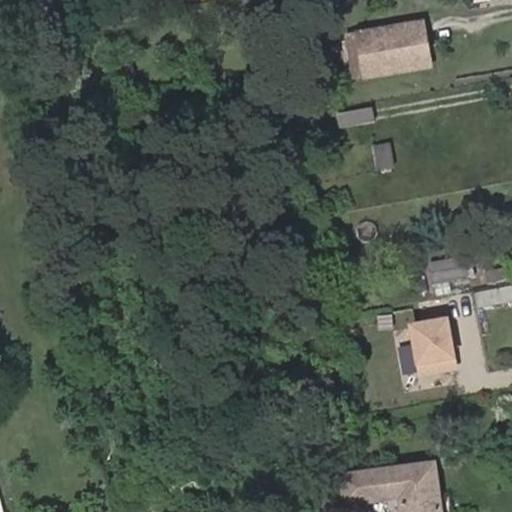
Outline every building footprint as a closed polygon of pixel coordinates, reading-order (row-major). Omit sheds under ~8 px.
[(79,5),(77,0),(62,0),(66,9),(79,5)] [(428,65),(421,25),(360,36),(367,75),(428,65)] [(374,121),(372,109),(338,115),(340,127),(374,121)] [(395,167),(390,143),(372,146),(377,170),(395,167)] [(474,276),(469,256),(430,263),(434,284),(437,296),(451,293),(449,281),(474,276)] [(511,278),(511,267),(486,272),(488,283),(511,278)] [(511,301),(511,285),(474,292),(478,309),(511,301)] [(450,316),(408,322),(416,376),(458,370),(450,316)] [(362,405),(360,390),(349,392),(350,407),(362,405)] [(439,511),(433,465),(343,477),(347,504),(403,496),(405,511),(439,511)]
